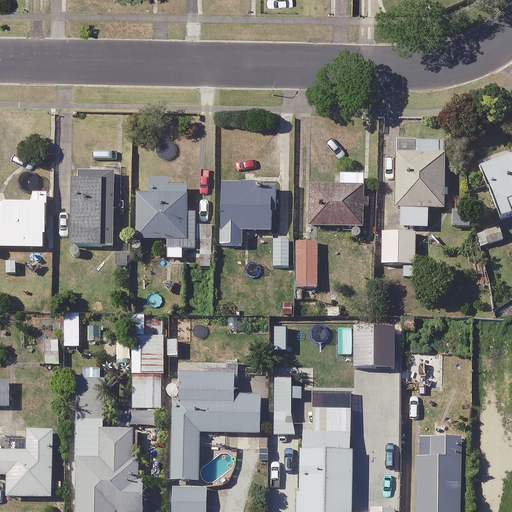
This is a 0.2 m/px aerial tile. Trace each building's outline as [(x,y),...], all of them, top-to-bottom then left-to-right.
[(446,142),(398,141),(396,207),(401,207),(401,228),(429,229),(429,209),(444,210),(446,142)] [(511,152),(481,164),(501,220),(511,215),(511,152)] [(117,169),(74,169),(74,247),(117,247),(117,169)] [(366,178),(342,178),(341,187),(313,186),(311,227),(364,229),(366,178)] [(276,213),(276,184),(222,184),(222,246),(243,246),(243,232),(272,233),(272,213),(276,213)] [(170,241),(170,259),(183,259),(183,251),(196,251),(197,215),(188,215),(189,187),(139,186),(138,240),(170,241)] [(0,247),(45,249),(47,195),(36,195),(35,205),(0,203),(0,247)] [(475,214),(454,214),(454,227),(475,228),(475,214)] [(417,278),(416,233),(383,234),(383,265),(404,265),(404,278),(417,278)] [(290,240),(275,240),(273,267),(289,268),(290,240)] [(319,244),(298,243),(296,298),(303,298),(303,288),(317,289),(319,244)] [(82,314),(66,314),(65,347),(80,348),(82,314)] [(134,376),(163,377),(165,356),(178,357),(179,339),(136,337),(134,376)] [(443,357),(407,355),(405,383),(441,385),(443,357)] [(235,377),(182,375),(181,403),(174,402),(172,481),(198,482),(200,432),(260,434),(261,398),(234,397),(235,377)] [(163,377),(134,376),(132,409),(162,410),(163,377)] [(105,383),(79,382),(75,511),(141,511),(143,479),(138,479),(140,432),(104,431),(105,383)] [(299,388),(273,386),(269,437),(295,439),(299,388)] [(27,431),(26,441),(16,441),(12,441),(12,445),(3,445),(3,452),(0,451),(0,476),(9,477),(8,497),(52,499),(54,432),(27,431)] [(299,511),(351,511),(353,453),(350,453),(350,433),(302,432),(299,511)] [(462,511),(464,440),(422,439),(420,511),(462,511)] [(207,511),(209,488),(173,486),(171,511),(207,511)]
